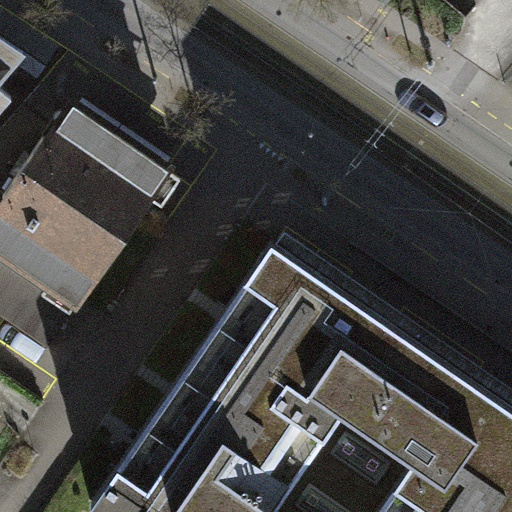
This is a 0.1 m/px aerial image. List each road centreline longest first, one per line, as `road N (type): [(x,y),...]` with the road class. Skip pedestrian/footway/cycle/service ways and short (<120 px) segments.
road 1 (residential): [(35,458),(272,111)]
road 2 (tertiary): [(272,111),(511,276)]
road 3 (tertiary): [(439,120),(267,0)]
road 4 (tertiary): [(110,0),(272,111)]
